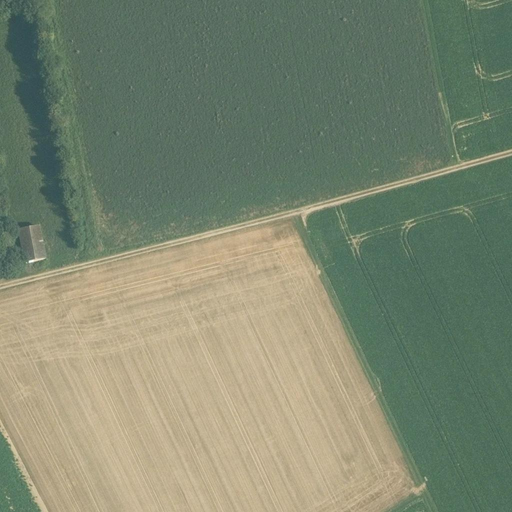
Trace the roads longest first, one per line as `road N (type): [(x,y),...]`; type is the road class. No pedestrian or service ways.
road 1 (track): [(511,153),(0,288)]
road 2 (track): [(295,213),(432,511)]
road 3 (track): [(454,170),(422,0)]
